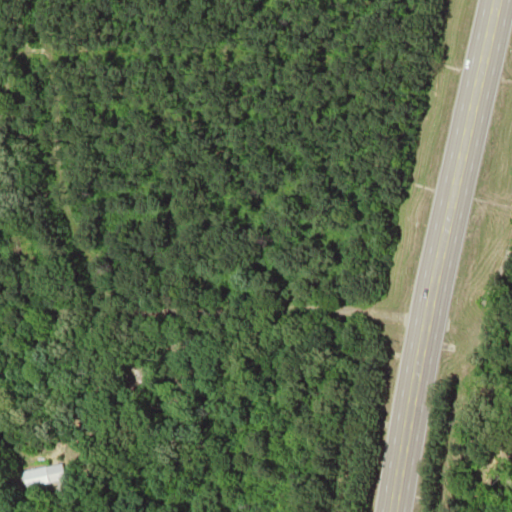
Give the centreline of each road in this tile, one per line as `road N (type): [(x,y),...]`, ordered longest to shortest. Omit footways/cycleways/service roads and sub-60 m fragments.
road 1 (trunk): [(387,511),(493,0)]
road 2 (residential): [(56,322),(56,0)]
